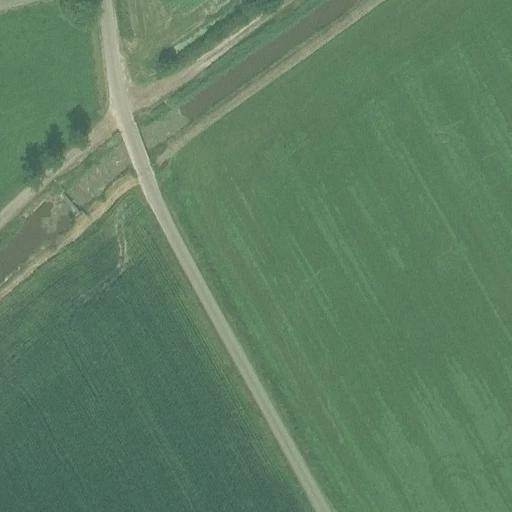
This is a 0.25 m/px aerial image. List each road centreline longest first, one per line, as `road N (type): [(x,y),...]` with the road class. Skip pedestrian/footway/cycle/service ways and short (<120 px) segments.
road 1 (unclassified): [(323,511),(145,172),(117,94),(106,0)]
road 2 (track): [(286,0),(104,127),(0,221)]
